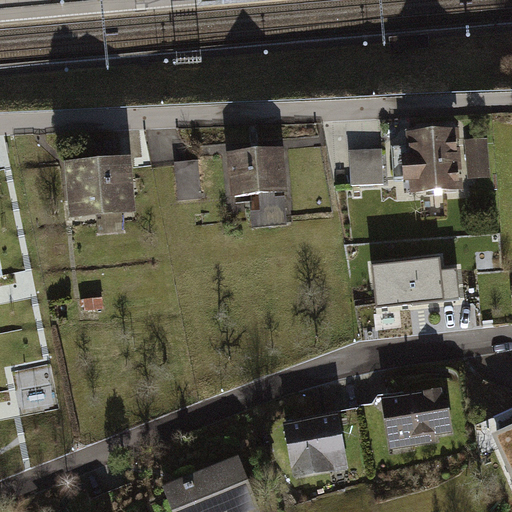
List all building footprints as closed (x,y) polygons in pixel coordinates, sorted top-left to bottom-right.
[(198,0),(199,8),(296,0),(198,0)] [(427,135),(412,136),(413,148),(401,148),(402,161),(406,161),(407,178),(414,178),(415,191),(459,188),(455,133),(440,134),(440,132),(427,133),(427,135)] [(115,144),(97,145),(98,158),(116,157),(115,144)] [(485,144),(470,145),(471,175),(487,174),(485,144)] [(236,197),(251,196),(283,193),(280,150),(232,154),(236,197)] [(384,185),(382,150),(350,151),(352,186),(384,185)] [(199,163),(176,166),(180,200),(202,198),(199,163)] [(77,176),(69,176),(70,190),(78,189),(80,209),(125,205),(122,169),(77,172),(77,176)] [(286,224),(283,193),(251,196),(254,226),(286,224)] [(102,235),(130,233),(128,207),(101,209),(102,235)] [(440,257),(372,264),(377,309),(461,301),(458,271),(442,272),(440,257)] [(444,392),(385,402),(391,439),(415,435),(416,441),(434,438),(433,432),(450,429),(444,392)] [(499,443),(511,473),(511,409),(495,417),(499,443)] [(336,419),(288,427),(295,465),(297,464),(299,476),(331,470),(331,469),(329,459),(342,456),(343,456),(336,419)] [(392,445),(416,441),(415,435),(391,439),(392,445)] [(329,459),(331,469),(344,467),(342,456),(329,459)] [(183,481),(165,488),(174,511),(179,511),(184,510),(184,511),(217,511),(223,510),(224,511),(258,511),(259,511),(239,459),(220,466),(219,466),(182,480),(183,481)]
